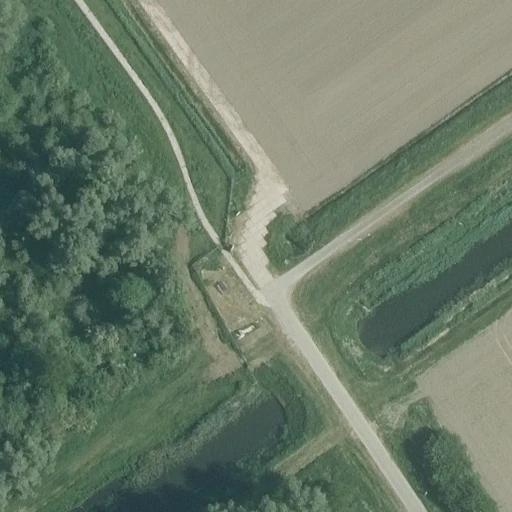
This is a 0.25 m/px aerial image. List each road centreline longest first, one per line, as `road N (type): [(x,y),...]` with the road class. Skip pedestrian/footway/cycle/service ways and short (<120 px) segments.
road 1 (track): [(274,294),(250,253),(271,173),(149,0)]
road 2 (unclassified): [(412,511),(274,294)]
